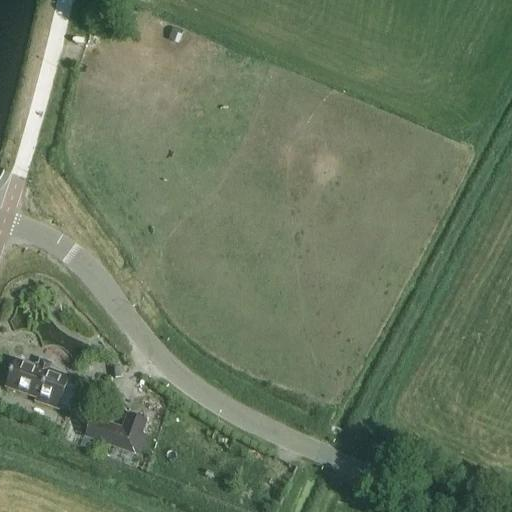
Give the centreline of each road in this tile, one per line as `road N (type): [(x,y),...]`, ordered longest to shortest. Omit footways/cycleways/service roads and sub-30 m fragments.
road 1 (unclassified): [(4,224),(70,252),(145,342),(216,403),(455,511)]
road 2 (track): [(344,461),(511,126)]
